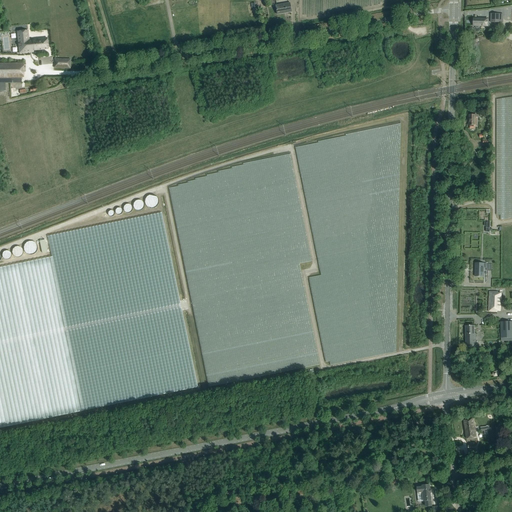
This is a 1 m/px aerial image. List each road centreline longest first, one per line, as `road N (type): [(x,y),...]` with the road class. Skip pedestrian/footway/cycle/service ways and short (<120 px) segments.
road 1 (tertiary): [(0,487),(445,396)]
road 2 (unclassified): [(42,69),(120,69),(454,9)]
road 3 (tertiary): [(445,396),(454,9)]
road 4 (unknown): [(452,463),(438,433),(418,420),(317,447)]
